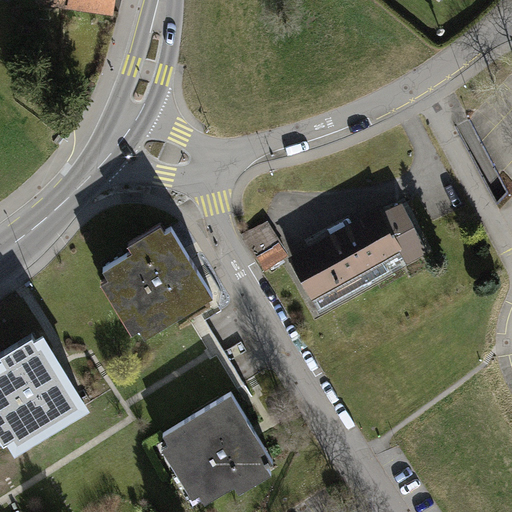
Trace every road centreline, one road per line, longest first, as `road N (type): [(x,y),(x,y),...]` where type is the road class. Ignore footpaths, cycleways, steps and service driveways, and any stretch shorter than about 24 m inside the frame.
road 1 (residential): [(198,163),(237,268),(391,511)]
road 2 (residential): [(198,163),(376,105),(459,57),(511,11)]
road 3 (secondary): [(0,258),(122,136)]
road 4 (secondary): [(122,136),(162,0)]
